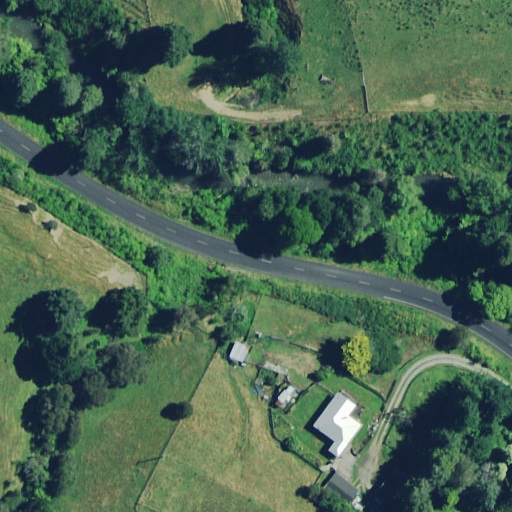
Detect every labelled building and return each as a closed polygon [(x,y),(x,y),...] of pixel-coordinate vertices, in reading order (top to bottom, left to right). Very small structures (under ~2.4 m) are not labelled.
[(248,346),(234,341),(228,356),(242,361),(248,346)] [(298,396),(287,385),(275,397),(280,402),(286,397),(292,403),(298,396)] [(354,405),(336,392),(312,425),(334,441),(327,450),(336,457),(360,425),(346,415),(354,405)] [(358,491),(335,473),(324,487),(347,506),(358,491)] [(398,483),(389,475),(374,494),(383,501),(398,483)]
